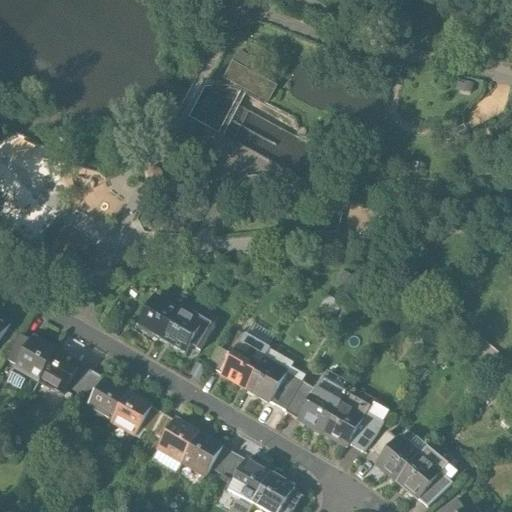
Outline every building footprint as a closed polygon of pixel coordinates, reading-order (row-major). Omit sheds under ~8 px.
[(280,83),(236,59),(227,76),(271,100),(280,83)] [(79,261),(92,237),(68,225),(56,248),(79,261)] [(136,325),(159,339),(174,314),(150,300),(136,325)] [(159,339),(183,353),(198,328),(174,314),(159,339)] [(0,318),(0,342),(12,327),(0,318)] [(11,365),(35,379),(53,349),(29,335),(11,365)] [(218,375),(243,389),(260,360),(235,346),(218,375)] [(53,349),(35,379),(60,394),(78,364),(53,349)] [(243,389),(268,404),(270,400),(285,375),(260,360),(243,389)] [(300,383),(285,375),(270,400),(285,408),(300,383)] [(107,422),(125,391),(100,376),(82,407),(107,422)] [(314,392),(300,383),(285,408),(299,416),(314,392)] [(298,417),(322,431),(339,402),(316,388),(314,392),(299,416),(298,417)] [(125,391),(107,422),(131,436),(137,426),(149,405),(125,391)] [(322,431),(346,445),(347,443),(363,416),(339,402),(322,431)] [(173,419),(149,405),(137,426),(161,441),(173,419)] [(365,412),(363,416),(347,443),(362,452),(381,421),(365,412)] [(156,449),(179,463),(197,433),(173,419),(161,441),(156,449)] [(197,433),(179,463),(203,477),(220,447),(197,433)] [(373,464),(395,482),(418,455),(396,437),(373,464)] [(395,482),(417,500),(418,498),(439,473),(418,455),(395,482)] [(225,486),(250,501),(267,472),(242,457),(225,486)] [(267,472),(250,501),(268,511),(291,511),(301,496),(289,489),(291,486),(267,472)] [(452,484),(439,473),(418,498),(429,508),(452,484)] [(238,499),(233,511),(251,511),(254,505),(238,499)]
